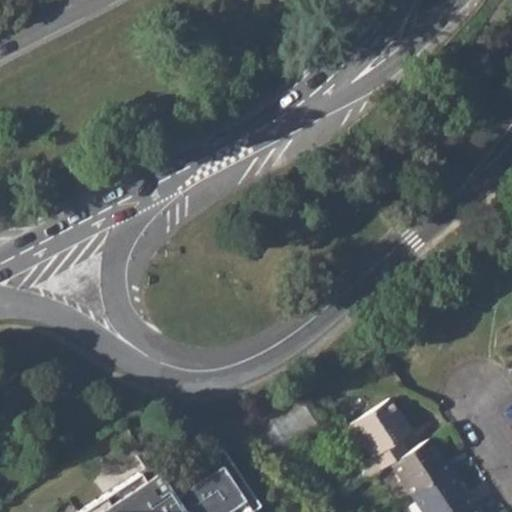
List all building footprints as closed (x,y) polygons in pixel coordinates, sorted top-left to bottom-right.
[(340,408),(349,423),(383,401),(373,386),(340,408)] [(383,401),(349,423),(371,456),(359,464),(367,477),(389,462),(406,451),(398,438),(410,431),(388,398),(383,401)] [(267,452),(319,426),(306,400),(254,425),(267,452)] [(406,451),(389,462),(411,496),(450,471),(427,437),(406,451)] [(248,511),(258,505),(220,447),(165,483),(157,472),(143,481),(138,473),(77,511),(248,511)] [(450,471),(411,496),(422,511),(459,511),(471,504),(450,471)]
